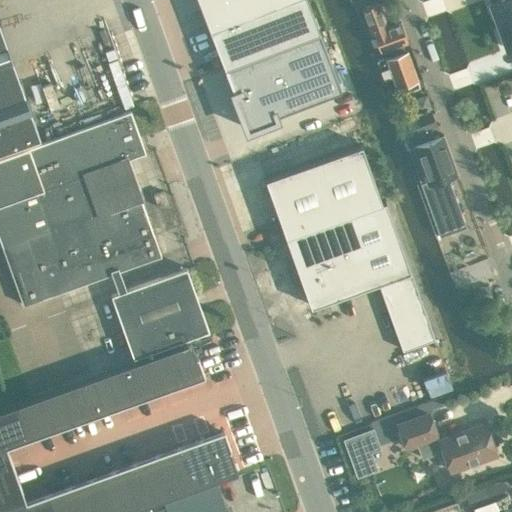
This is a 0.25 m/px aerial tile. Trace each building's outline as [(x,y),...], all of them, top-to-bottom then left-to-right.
[(198,0),(210,29),(225,67),(228,66),(318,31),(320,30),(307,0),(198,0)] [(511,0),(490,0),(488,1),(496,26),(511,20),(511,0)] [(373,32),(380,50),(408,40),(400,21),(387,26),(378,1),(362,7),(371,33),(373,32)] [(511,20),(496,26),(505,50),(511,47),(511,20)] [(318,31),(228,66),(250,123),(340,88),(318,31)] [(387,57),(376,61),(381,74),(385,78),(393,76),(397,85),(399,90),(413,85),(411,80),(417,78),(415,73),(407,50),(387,57)] [(0,152),(40,138),(32,116),(19,80),(0,86),(0,152)] [(407,138),(437,126),(430,109),(400,121),(407,138)] [(130,110),(0,156),(0,238),(24,304),(47,295),(160,255),(151,226),(144,207),(138,195),(98,209),(85,173),(145,152),(130,110)] [(442,133),(413,143),(426,180),(420,182),(439,236),(465,226),(447,176),(457,173),(442,133)] [(361,143),(265,178),(285,235),(382,200),(361,143)] [(154,193),(158,207),(168,203),(163,190),(154,193)] [(382,200),(285,235),(311,305),(378,281),(402,349),(434,338),(385,199),(382,200)] [(186,267),(111,294),(134,357),(210,331),(186,267)] [(191,341),(168,349),(180,381),(202,373),(191,341)] [(168,349),(147,356),(159,389),(180,381),(168,349)] [(147,356),(125,364),(137,397),(159,389),(147,356)] [(125,364),(103,372),(115,405),(137,397),(125,364)] [(103,372),(81,380),(93,413),(115,405),(103,372)] [(81,380),(59,388),(71,421),(93,413),(81,380)] [(59,388),(37,395),(49,428),(71,421),(59,388)] [(37,395),(15,404),(27,436),(49,428),(37,395)] [(15,404),(0,408),(0,445),(4,444),(27,436),(15,404)] [(498,441),(498,436),(497,434),(494,431),(492,430),(487,430),(484,423),(436,441),(435,437),(436,436),(428,413),(398,424),(406,447),(417,443),(422,457),(443,449),(450,470),(495,453),(493,446),(497,443),(498,441)] [(223,430),(194,441),(209,481),(237,471),(223,430)] [(194,441),(166,451),(180,491),(209,481),(194,441)] [(0,477),(15,473),(4,444),(0,445),(0,477)] [(166,451),(138,461),(152,501),(180,491),(166,451)] [(138,461),(109,471),(124,511),(152,501),(138,461)] [(109,471),(52,491),(59,511),(121,511),(124,511),(109,471)] [(15,473),(0,477),(0,510),(24,501),(25,501),(15,473)] [(148,507),(135,511),(226,511),(216,483),(163,502),(165,507),(150,511),(148,507)] [(25,501),(24,501),(27,511),(59,511),(52,491),(25,501)] [(461,511),(456,498),(419,511),(461,511)] [(27,511),(24,501),(0,510),(0,511),(27,511)]
